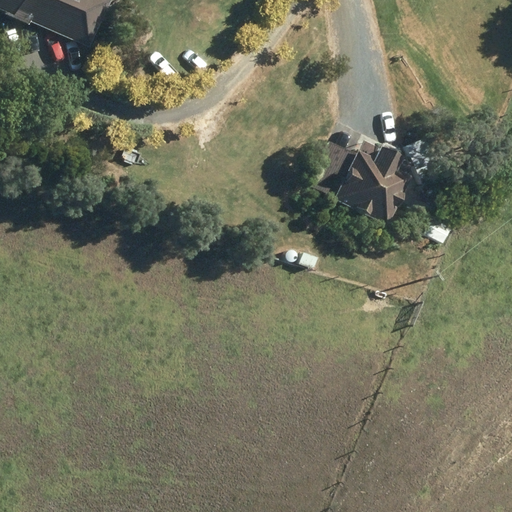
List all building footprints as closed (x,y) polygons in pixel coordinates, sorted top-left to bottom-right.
[(23,22),(83,47),(101,0),(100,0),(0,0),(0,15),(22,25),(23,22)] [(416,141),(400,148),(420,190),(435,183),(416,141)] [(322,202),(378,227),(400,179),(398,178),(403,166),(355,142),(350,154),(347,152),(344,158),(322,148),(303,188),(324,198),(322,202)] [(445,229),(422,218),(414,232),(437,244),(445,229)] [(292,264),(308,271),(313,258),(297,251),(292,264)]
